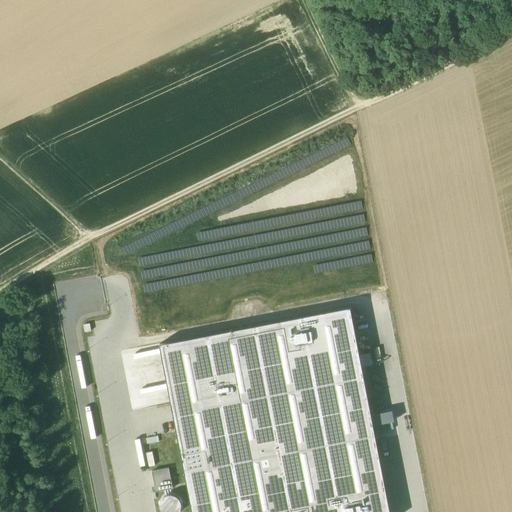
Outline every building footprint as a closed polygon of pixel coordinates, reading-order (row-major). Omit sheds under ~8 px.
[(350,307),(159,344),(191,511),(390,511),(373,425),(371,415),(362,367),(359,354),(350,307)] [(371,352),(359,354),(362,367),(373,365),(371,352)] [(392,411),(371,415),(373,425),(394,421),(392,411)] [(152,452),(146,453),(149,466),(155,465),(152,452)] [(169,468),(152,471),(156,492),(172,488),(169,468)] [(178,498),(171,494),(163,497),(160,505),(162,511),(178,511),(181,505),(178,498)]
